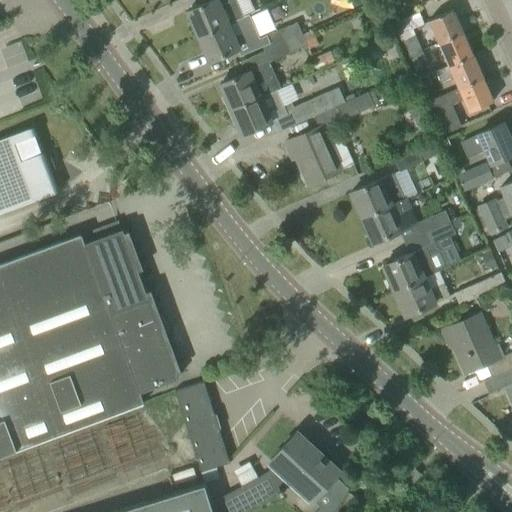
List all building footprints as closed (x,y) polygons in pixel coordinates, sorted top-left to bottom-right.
[(243,17),(235,0),(233,0),(220,6),(217,0),(211,0),(187,11),(198,37),(229,23),(243,17)] [(390,1),(380,5),(387,21),(397,17),(390,1)] [(427,20),(437,43),(462,32),(452,9),(427,20)] [(401,41),(408,56),(421,50),(412,29),(424,24),(419,13),(396,23),(400,33),(398,34),(401,41)] [(259,39),(264,51),(302,34),(296,22),(259,39)] [(229,23),(198,37),(209,61),(240,48),(229,23)] [(437,43),(447,66),(472,55),(462,32),(437,43)] [(302,34),(264,51),(269,62),(307,45),(302,34)] [(311,58),(316,69),(334,61),(329,50),(311,58)] [(421,50),(408,56),(414,72),(428,66),(421,50)] [(452,77),(457,88),(457,89),(483,78),(472,55),(447,66),(435,71),(440,83),(452,77)] [(219,84),(230,109),(275,89),(279,88),(268,62),(219,84)] [(414,81),(420,94),(429,90),(431,84),(427,75),(414,81)] [(457,89),(457,88),(429,101),(444,133),(460,126),(451,104),(462,99),(467,112),(493,101),(483,78),(457,89)] [(314,116),(334,107),(333,107),(344,102),(338,87),(292,107),(290,102),(282,105),(275,89),(230,109),(241,135),(269,122),(274,134),(314,116)] [(334,107),(314,116),(318,127),(284,142),(292,158),(296,157),(308,184),(353,164),(345,146),(342,145),(338,137),(329,140),(324,127),(373,106),(367,92),(344,102),(333,107),(334,107)] [(408,110),(415,125),(428,120),(421,105),(408,110)] [(467,158),(482,151),(488,165),(511,153),(511,143),(503,123),(460,142),(467,158)] [(0,210),(54,190),(47,171),(42,172),(38,161),(44,158),(32,126),(30,127),(31,129),(0,140),(0,210)] [(446,139),(440,141),(444,149),(450,146),(446,139)] [(393,160),(399,172),(422,161),(417,149),(393,160)] [(456,175),(463,192),(492,179),(485,162),(456,175)] [(350,192),(361,217),(403,198),(392,174),(350,192)] [(475,206),(488,234),(505,227),(502,220),(511,215),(511,180),(498,187),(502,197),(495,201),(494,198),(475,206)] [(399,231),(417,222),(406,196),(403,198),(361,217),(372,242),(399,231)] [(417,222),(422,234),(449,222),(444,210),(417,222)] [(449,222),(452,229),(459,226),(456,218),(449,221),(449,222)] [(449,222),(422,234),(427,246),(454,233),(452,229),(449,222)] [(177,378),(161,335),(166,333),(159,315),(154,317),(122,229),(84,243),(81,234),(62,241),(0,263),(0,455),(144,403),(140,392),(177,378)] [(425,246),(383,265),(394,290),(429,274),(437,271),(438,271),(449,266),(442,249),(436,247),(427,251),(425,247),(425,246)] [(489,250),(480,253),(486,270),(495,266),(489,250)] [(453,293),(458,305),(505,284),(500,272),(453,293)] [(429,274),(394,290),(405,316),(449,296),(444,285),(436,289),(429,274)] [(499,357),(506,371),(506,372),(511,369),(511,350),(503,355),(497,343),(494,344),(480,312),(442,330),(450,346),(452,345),(464,372),(499,357)] [(511,369),(506,372),(506,371),(484,381),(489,393),(511,383),(511,369)] [(212,418),(216,417),(214,413),(213,413),(203,381),(175,390),(200,471),(229,462),(219,429),(218,425),(214,426),(212,418)] [(267,472),(210,503),(212,511),(249,511),(283,494),(280,490),(279,491),(277,486),(282,480),(307,503),(311,500),(319,508),(315,511),(332,511),(348,489),(334,476),(339,471),(296,432),(269,461),(274,464),(267,472)] [(404,475),(413,483),(421,475),(412,467),(404,475)] [(212,511),(210,503),(210,502),(205,484),(111,511),(212,511)]
